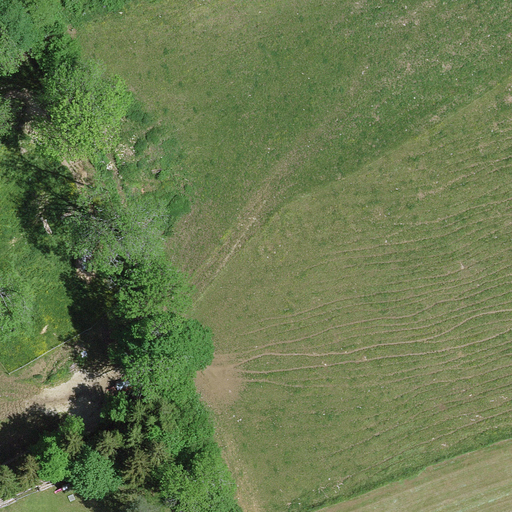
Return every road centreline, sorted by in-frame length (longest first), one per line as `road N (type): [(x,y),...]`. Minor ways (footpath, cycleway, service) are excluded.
road 1 (track): [(0,474),(131,413),(141,350),(220,262),(297,156)]
road 2 (track): [(170,318),(246,511)]
